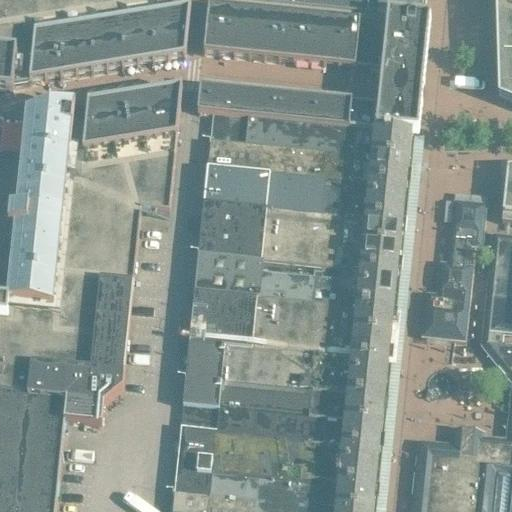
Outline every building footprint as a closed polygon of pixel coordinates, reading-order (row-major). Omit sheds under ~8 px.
[(0,0),(0,95),(13,96),(13,89),(106,74),(185,61),(189,20),(191,0),(0,0)] [(206,23),(203,56),(307,67),(382,74),(378,107),(350,104),(347,132),(411,138),(418,139),(430,22),(424,22),(424,21),(422,21),(424,0),(288,0),(287,8),(247,4),(209,0),(206,23)] [(511,0),(494,0),(498,103),(511,108),(511,0)] [(0,511),(373,511),(376,492),(379,455),(382,430),(382,425),(385,403),(386,384),(387,376),(388,367),(393,315),(397,279),(400,252),(403,226),(406,191),(409,164),(410,153),(411,138),(347,132),(350,104),(304,99),(290,98),(245,93),(200,88),(197,115),(213,117),(192,320),(189,346),(185,384),(184,396),(183,409),(180,431),(178,449),(176,474),(174,496),(171,511),(55,511),(57,498),(64,432),(65,424),(101,428),(104,407),(122,392),(132,295),(139,229),(141,212),(169,215),(177,140),(182,91),(103,104),(88,106),(58,111),(26,116),(22,157),(16,215),(10,214),(8,231),(14,232),(7,304),(0,302),(0,511)] [(501,224),(511,225),(511,169),(507,170),(501,224)] [(450,247),(464,248),(464,246),(475,247),(479,248),(480,242),(481,230),(483,230),(485,211),(484,211),(480,208),(480,206),(458,204),(458,205),(454,208),(452,208),(451,227),(452,227),(450,247)] [(511,241),(505,241),(501,244),(496,299),(493,299),(491,324),(492,324),(499,332),(499,334),(508,335),(508,336),(511,336),(511,241)] [(421,340),(465,344),(469,309),(473,268),(439,264),(436,298),(425,297),(421,340)] [(511,483),(509,486),(506,511),(511,511),(511,346),(500,345),(499,359),(511,374),(511,483)] [(417,443),(410,511),(492,511),(496,477),(487,476),(490,451),(483,450),(484,435),(450,431),(449,446),(417,443)]
